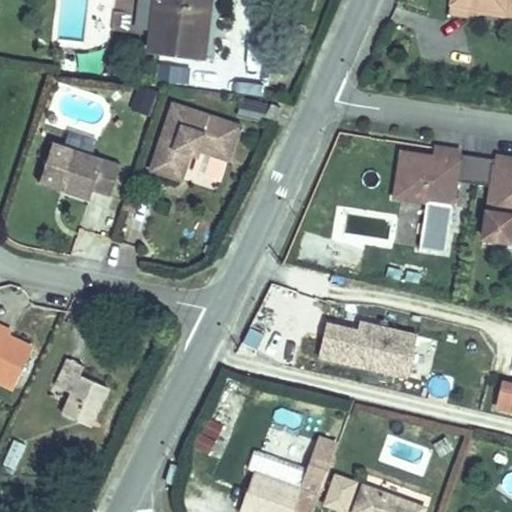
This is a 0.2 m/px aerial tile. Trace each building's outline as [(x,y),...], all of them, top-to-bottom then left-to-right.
[(156,0),(152,37),(206,44),(212,0),(156,0)] [(511,0),(461,0),(461,6),(477,8),(478,0),(497,0),(511,2),(511,0)] [(137,83),(128,108),(151,116),(160,91),(137,83)] [(244,128),(180,106),(159,171),(189,180),(196,157),(198,151),(207,155),(233,164),(244,128)] [(446,140),(445,149),(469,153),(470,146),(471,144),(446,140)] [(132,161),(60,141),(49,180),(100,196),(103,190),(121,195),(132,161)] [(484,177),(488,149),(470,146),(469,153),(445,149),(412,144),(404,190),(421,193),(423,193),(424,188),(437,190),(436,195),(439,195),(462,199),(466,174),(484,177)] [(505,152),(488,149),(484,177),(501,178),(493,229),(511,232),(511,159),(504,158),(505,152)] [(207,155),(198,151),(196,157),(205,160),(207,155)] [(423,193),(421,193),(420,199),(438,202),(439,195),(436,195),(437,190),(424,188),(423,193)] [(21,326),(0,316),(0,325),(17,334),(21,326)] [(354,326),(323,320),(315,359),(406,378),(416,331),(356,319),(354,326)] [(0,359),(30,373),(43,346),(17,334),(0,325),(0,359)] [(97,363),(80,354),(65,386),(85,395),(78,410),(91,417),(94,411),(106,417),(122,383),(95,369),(97,363)] [(511,362),(509,362),(503,386),(511,388),(511,362)] [(106,417),(94,411),(91,417),(104,423),(106,417)] [(205,418),(192,447),(208,454),(221,424),(205,418)] [(309,476),(252,455),(238,495),(285,511),(320,511),(348,433),(326,426),(309,476)] [(12,439),(0,463),(0,466),(12,473),(25,445),(12,439)] [(345,462),(334,493),(354,501),(366,470),(345,462)] [(427,511),(434,495),(373,472),(361,503),(386,511),(427,511)] [(511,492),(511,473),(507,472),(501,489),(511,492)]
